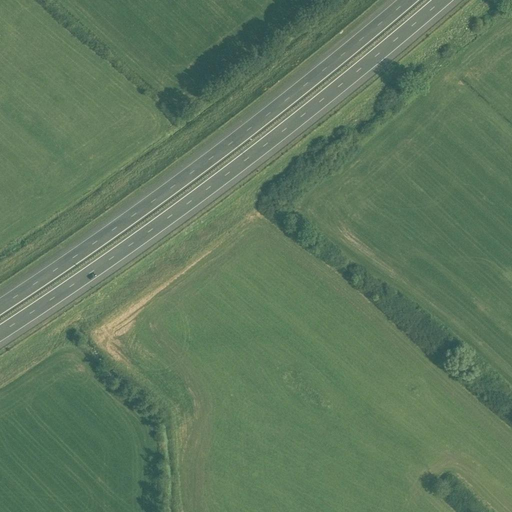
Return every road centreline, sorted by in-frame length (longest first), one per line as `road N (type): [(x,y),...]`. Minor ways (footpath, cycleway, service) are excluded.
road 1 (motorway): [(0,333),(246,159),(441,0)]
road 2 (motorway): [(407,0),(232,141),(0,306)]
